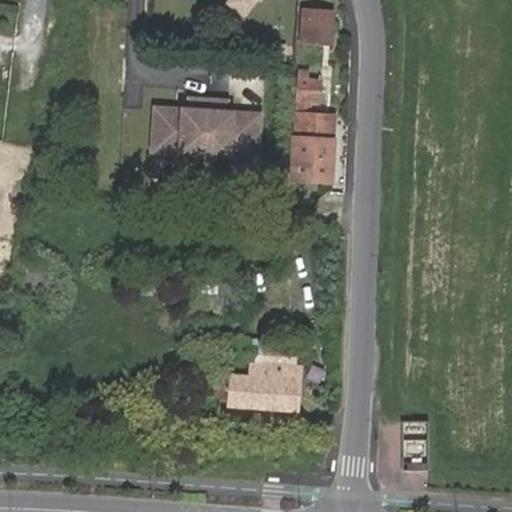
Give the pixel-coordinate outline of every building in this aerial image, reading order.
[(235,0),(232,4),(247,15),(258,0),(235,0)] [(333,7),(302,5),(300,41),(330,43),(333,7)] [(274,45),(272,60),(290,61),(291,46),(274,45)] [(319,105),(320,80),(309,79),(310,71),(298,70),(295,112),(312,113),(313,104),(319,105)] [(192,111),(159,110),(156,152),(261,158),(263,115),(229,114),(230,102),(193,100),(192,111)] [(291,177),(291,178),(331,181),(333,142),(314,141),(316,114),(312,113),(295,112),(291,177)] [(335,115),(316,114),(314,141),(333,142),(335,115)] [(291,361),(250,358),(249,379),(291,383),(291,361)] [(216,376),(188,374),(186,399),(214,401),(216,376)] [(216,376),(214,401),(292,408),(294,383),(291,383),(249,379),(216,376)] [(214,401),(186,399),(184,420),(212,422),(214,401)] [(406,467),(430,466),(430,421),(406,422),(406,467)]
